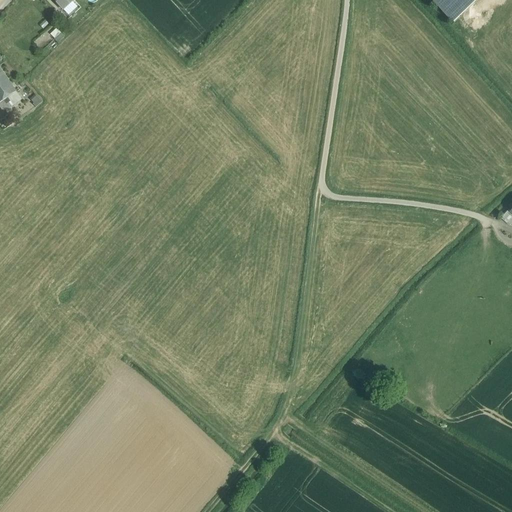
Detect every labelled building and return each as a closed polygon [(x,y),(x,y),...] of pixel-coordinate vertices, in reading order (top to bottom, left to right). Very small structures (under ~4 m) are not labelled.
[(53,0),(63,10),(73,0),(53,0)] [(433,0),(453,22),(477,0),(433,0)] [(58,42),(64,35),(56,28),(50,34),(58,42)] [(0,103),(7,98),(15,92),(16,92),(0,68),(0,103)] [(7,98),(12,106),(21,99),(15,92),(7,98)] [(39,99),(35,95),(31,100),(34,103),(33,104),(36,107),(42,102),(39,99)] [(12,106),(7,98),(0,103),(0,107),(3,112),(12,106)] [(5,117),(0,120),(5,127),(10,124),(5,117)] [(509,210),(501,218),(510,226),(511,223),(511,213),(511,212),(509,210)]
